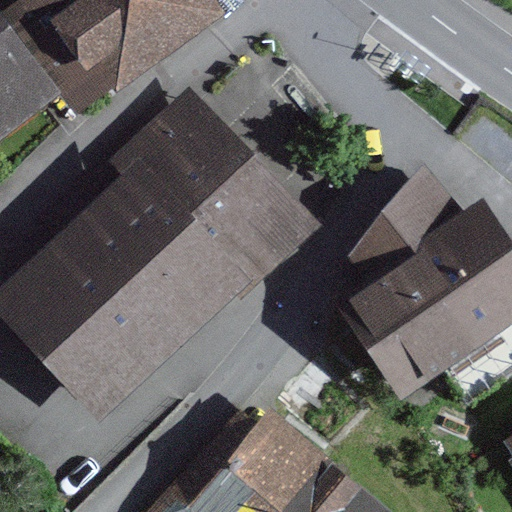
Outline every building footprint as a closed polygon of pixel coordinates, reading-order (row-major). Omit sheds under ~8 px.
[(204,11),(195,0),(43,0),(18,18),(76,96),(116,67),(120,72),(204,11)] [(0,119),(38,90),(0,41),(0,119)] [(319,225),(189,84),(121,146),(135,162),(249,284),(251,287),(319,225)] [(511,318),(511,224),(487,189),(471,200),(429,152),(352,246),(368,270),(337,291),(411,398),(510,331),(505,323),(511,318)] [(0,320),(97,424),(249,284),(135,162),(0,286),(0,320)] [(397,511),(268,401),(255,416),(238,402),(143,511),(397,511)]
